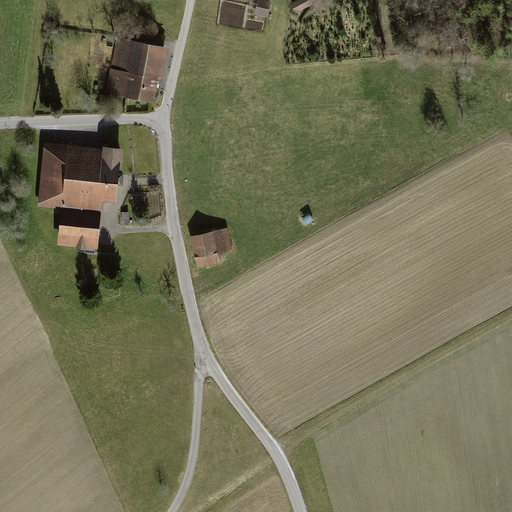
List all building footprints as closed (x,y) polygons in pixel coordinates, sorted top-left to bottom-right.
[(258,0),(256,11),(269,14),(271,0),(258,0)] [(311,0),(292,0),(297,9),(312,1),(311,0)] [(115,37),(110,93),(154,97),(159,41),(115,37)] [(68,214),(65,249),(97,253),(101,213),(119,215),(126,152),(50,144),(43,212),(68,214)] [(194,239),(200,262),(236,253),(230,230),(194,239)]
